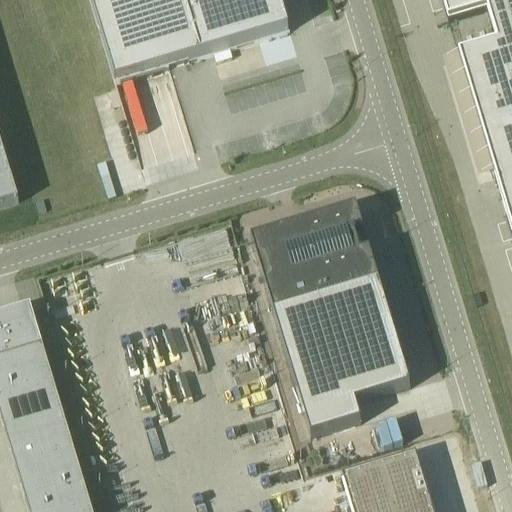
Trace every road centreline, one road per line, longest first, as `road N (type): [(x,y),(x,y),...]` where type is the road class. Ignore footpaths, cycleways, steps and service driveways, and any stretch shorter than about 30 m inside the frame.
road 1 (unclassified): [(0,259),(389,139)]
road 2 (unclassified): [(507,511),(389,139)]
road 3 (unknown): [(349,12),(181,71),(162,148),(177,204)]
road 4 (unknown): [(64,0),(119,222)]
road 5 (unclassified): [(389,139),(345,0)]
